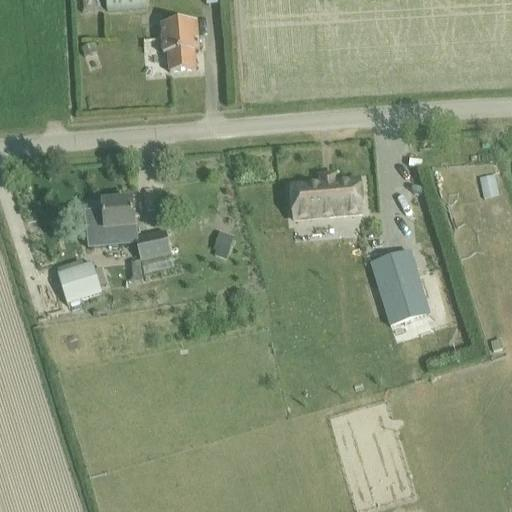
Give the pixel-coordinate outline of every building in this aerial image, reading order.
[(146,0),(106,0),(107,14),(147,11),(146,0)] [(163,57),(168,56),(170,75),(196,73),(194,54),(199,54),(197,25),(161,28),(163,57)] [(98,56),(95,47),(82,52),(86,61),(98,56)] [(294,224),(363,218),(360,185),(291,191),(294,224)] [(102,207),(105,233),(135,230),(133,205),(102,207)] [(135,242),(144,278),(174,271),(170,258),(164,235),(135,242)] [(215,259),(227,264),(235,240),(220,235),(214,253),(217,254),(215,259)] [(410,256),(371,268),(390,330),(429,317),(410,256)] [(67,308),(102,297),(93,267),(58,278),(67,308)]
